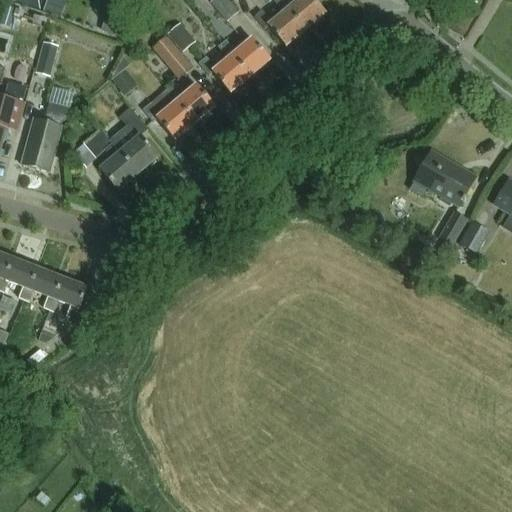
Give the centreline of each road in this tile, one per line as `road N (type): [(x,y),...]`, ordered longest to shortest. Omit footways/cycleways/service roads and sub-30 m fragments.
road 1 (residential): [(388,17),(149,222),(103,233),(0,207)]
road 2 (residential): [(511,106),(388,17)]
